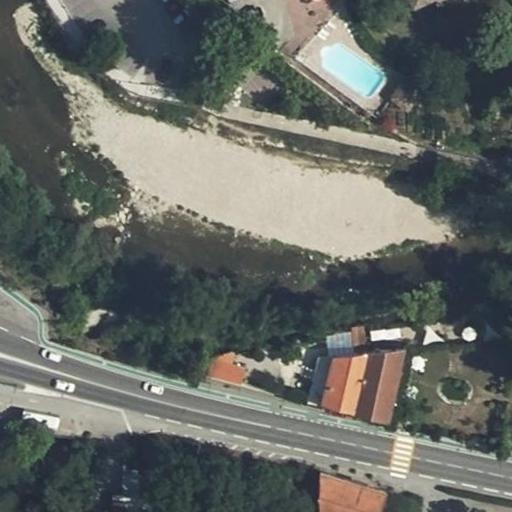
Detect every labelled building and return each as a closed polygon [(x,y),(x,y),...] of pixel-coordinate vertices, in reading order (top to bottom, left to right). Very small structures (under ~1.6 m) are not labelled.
[(408,79),(394,99),(409,110),(423,90),(408,79)] [(439,130),(428,147),(446,158),(449,152),(455,155),(461,144),(439,130)] [(470,139),(460,159),(478,168),(488,148),(470,139)] [(360,348),(372,347),(369,338),(358,340),(360,348)] [(372,347),(358,407),(390,416),(406,343),(372,347)] [(328,400),(358,407),(372,347),(360,348),(324,352),(311,402),(327,406),(328,400)] [(241,384),(247,362),(212,353),(207,376),(241,384)] [(382,511),(389,489),(325,470),(325,511),(382,511)]
